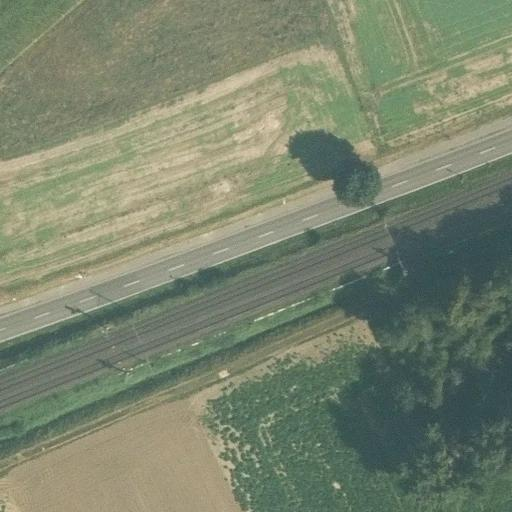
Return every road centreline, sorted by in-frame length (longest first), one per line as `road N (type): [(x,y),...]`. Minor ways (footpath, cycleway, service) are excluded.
road 1 (secondary): [(0,336),(511,142)]
road 2 (track): [(0,472),(375,305)]
